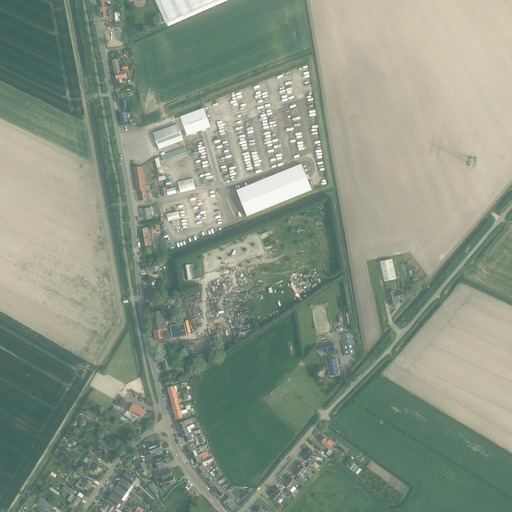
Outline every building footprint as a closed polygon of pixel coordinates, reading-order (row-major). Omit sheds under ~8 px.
[(155,0),(165,23),(217,0),(155,0)] [(105,7),(100,7),(101,18),(107,17),(106,16),(109,16),(108,11),(111,10),(110,6),(105,7)] [(115,72),(117,79),(117,83),(122,82),(125,81),(125,78),(126,78),(126,74),(125,70),(120,71),(115,72)] [(122,112),(119,113),(121,123),(129,121),(127,113),(131,112),(129,105),(128,105),(126,99),(120,100),(122,112)] [(204,108),(180,117),(187,135),(211,127),(204,108)] [(153,133),(159,149),(182,140),(176,124),(153,133)] [(163,161),(187,152),(185,147),(161,156),(163,161)] [(245,181),(231,187),(243,220),(317,191),(304,158),(261,174),(245,181)] [(133,168),(137,191),(139,191),(141,201),(147,200),(146,195),(145,190),(146,190),(142,166),(133,168)] [(180,192),(195,188),(193,179),(178,182),(180,192)] [(163,196),(176,193),(175,188),(166,190),(166,187),(161,188),(163,196)] [(143,220),(152,218),(151,208),(142,209),(143,220)] [(140,228),(141,237),(143,246),(150,244),(147,227),(140,228)] [(380,261),(384,281),(396,279),(392,259),(380,261)] [(155,266),(159,265),(158,262),(154,262),(151,262),(151,263),(145,264),(146,271),(155,269),(155,266)] [(186,264),(188,279),(192,279),(192,274),(195,274),(194,264),(186,264)] [(214,296),(220,294),(218,283),(211,284),(214,296)] [(395,291),(386,292),(389,304),(397,303),(396,299),(398,298),(398,299),(403,298),(401,291),(395,292),(395,291)] [(165,337),(163,329),(165,328),(163,310),(151,312),(154,339),(165,337)] [(177,324),(171,325),(173,337),(179,336),(177,324)] [(351,333),(341,335),(344,355),(354,353),(351,333)] [(334,349),(333,343),(318,345),(319,351),(324,350),(324,352),(330,351),(329,349),(334,349)] [(212,351),(197,355),(198,360),(214,357),(212,351)] [(328,360),(326,361),(328,376),(330,375),(338,374),(336,359),(334,359),(334,356),(328,357),(328,360)] [(164,369),(172,368),(170,359),(168,360),(167,358),(162,359),(164,369)] [(187,377),(189,376),(194,376),(192,363),(185,365),(187,377)] [(168,387),(169,393),(176,392),(175,389),(177,388),(176,386),(174,386),(174,385),(168,387)] [(114,404),(121,408),(126,399),(119,395),(114,404)] [(127,410),(125,414),(131,418),(131,417),(134,419),(136,415),(141,418),(145,411),(132,403),(128,411),(127,410)] [(109,413),(118,419),(121,414),(117,412),(118,410),(113,407),(109,413)] [(178,423),(180,429),(187,427),(186,424),(192,421),(191,418),(184,421),(178,423)] [(183,435),(189,433),(188,430),(195,427),(194,424),(187,427),(180,429),(183,435)] [(189,433),(183,435),(185,441),(195,437),(194,434),(196,433),(195,430),(189,433)] [(190,451),(196,449),(195,446),(206,441),(204,436),(196,439),(197,442),(194,443),(193,442),(187,445),(190,451)] [(104,455),(109,448),(104,444),(106,441),(100,437),(98,441),(101,443),(96,449),(104,455)] [(334,443),(332,442),(333,441),(332,440),(331,441),(329,439),(328,440),(324,437),(320,442),(329,449),(334,443)] [(347,449),(336,440),(334,443),(337,445),(336,447),(344,453),(347,449)] [(151,453),(150,454),(151,457),(158,454),(157,451),(162,449),(159,443),(148,447),(151,453)] [(190,451),(192,457),(198,454),(196,449),(190,451)] [(306,453),(314,460),(317,456),(320,458),(322,456),(317,451),(315,454),(310,449),(306,453)] [(201,460),(200,458),(202,456),(203,458),(209,456),(207,451),(203,452),(198,455),(198,454),(192,457),(195,463),(201,460)] [(86,457),(84,461),(89,465),(87,468),(92,471),(94,469),(95,469),(99,463),(93,459),(95,455),(90,452),(86,457)] [(310,463),(308,465),(312,469),(314,467),(312,465),(316,461),(314,460),(306,453),(303,457),(310,463)] [(167,462),(164,456),(155,459),(158,466),(155,467),(156,470),(163,467),(162,464),(167,462)] [(142,472),(147,470),(150,476),(153,475),(149,466),(146,461),(144,462),(138,464),(142,472)] [(196,469),(200,473),(206,468),(202,463),(196,469)] [(297,467),(304,474),(308,469),(310,472),(312,469),(308,465),(306,468),(300,463),(297,467)] [(299,476),(297,478),(301,482),(303,480),(301,478),(304,474),(297,467),(293,471),(299,476)] [(160,473),(163,479),(172,475),(170,469),(164,471),(163,468),(157,471),(158,474),(160,473)] [(206,468),(200,473),(204,478),(210,473),(206,468)] [(66,476),(63,474),(64,473),(61,471),(58,476),(63,480),(66,476)] [(127,471),(122,478),(131,484),(134,486),(139,479),(136,477),(127,471)] [(210,473),(204,478),(208,482),(214,477),(210,473)] [(175,482),(172,475),(163,479),(165,486),(163,487),(164,490),(171,487),(170,486),(171,485),(172,483),(175,482)] [(286,480),(293,486),(297,482),(299,485),(301,482),(297,478),(295,480),(289,476),(286,480)] [(214,477),(208,482),(212,487),(218,482),(214,477)] [(77,483),(75,486),(84,491),(86,488),(87,489),(93,481),(89,478),(88,480),(86,479),(85,481),(80,478),(77,483)] [(122,478),(117,485),(126,492),(129,494),(134,486),(131,484),(122,478)] [(288,489),(286,491),(290,495),(292,493),(290,490),(293,486),(286,480),(282,484),(288,489)] [(218,482),(212,487),(216,491),(222,486),(218,482)] [(149,487),(155,494),(160,489),(153,483),(149,487)] [(69,494),(72,491),(72,490),(64,485),(64,486),(62,489),(69,494)] [(117,485),(112,493),(121,499),(126,492),(117,485)] [(222,486),(216,491),(220,496),(226,491),(222,486)] [(274,491),(281,498),(285,494),(288,497),(290,495),(286,491),(284,493),(277,487),(274,491)] [(278,502),(281,498),(274,491),(270,496),(275,500),(273,503),(278,507),(280,504),(278,502)] [(112,493),(107,501),(116,507),(121,499),(112,493)] [(82,498),(78,495),(76,497),(75,496),(68,506),(74,509),(82,498)] [(230,511),(237,506),(227,495),(222,501),(225,504),(224,505),(230,511)] [(40,501),(38,504),(45,510),(47,507),(52,510),(55,505),(41,497),(39,501),(40,501)]
